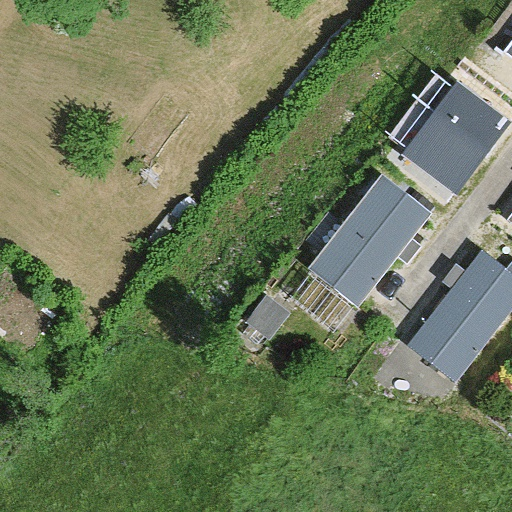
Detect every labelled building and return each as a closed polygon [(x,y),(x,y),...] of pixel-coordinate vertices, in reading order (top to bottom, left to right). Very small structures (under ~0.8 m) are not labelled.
[(511,31),(498,51),(511,61),(511,31)] [(446,87),(395,155),(447,193),(498,125),(446,87)] [(371,174),(301,269),(353,307),(423,213),(371,174)] [(511,206),(502,220),(511,227),(511,206)] [(511,277),(473,249),(400,347),(453,386),(511,306),(511,277)] [(228,315),(244,343),(287,318),(271,291),(228,315)]
